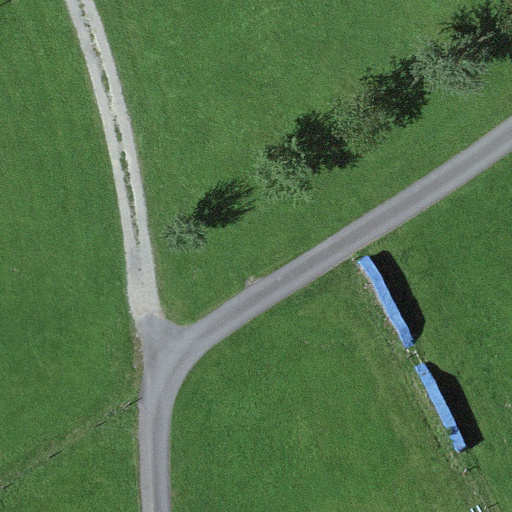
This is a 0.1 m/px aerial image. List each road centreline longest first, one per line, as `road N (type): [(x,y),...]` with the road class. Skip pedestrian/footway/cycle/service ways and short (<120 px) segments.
road 1 (track): [(161,511),(159,403),(190,340),(511,132)]
road 2 (track): [(159,403),(120,127),(79,0)]
